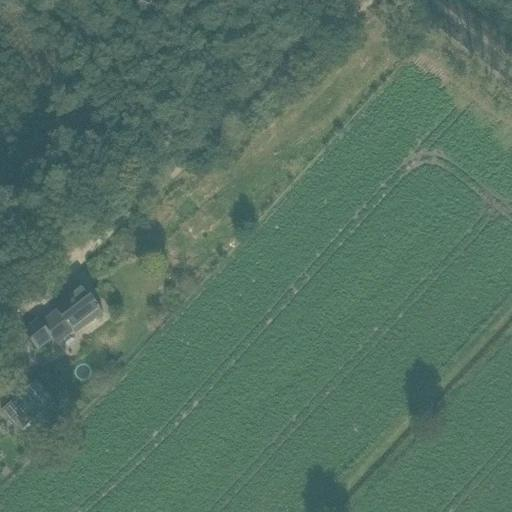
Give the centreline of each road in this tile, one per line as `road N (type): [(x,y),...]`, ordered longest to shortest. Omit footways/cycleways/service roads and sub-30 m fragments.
road 1 (track): [(0,321),(372,0)]
road 2 (unclassified): [(511,74),(414,0)]
